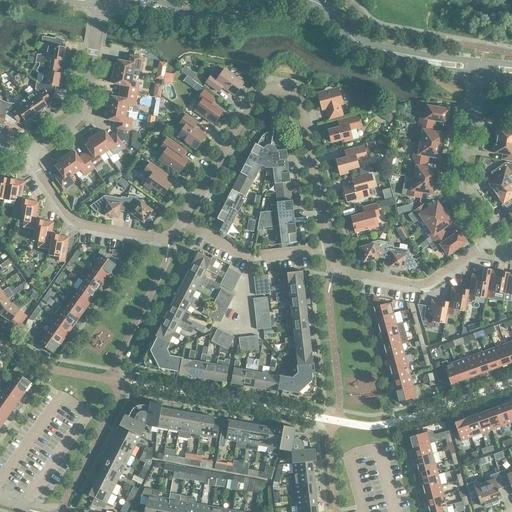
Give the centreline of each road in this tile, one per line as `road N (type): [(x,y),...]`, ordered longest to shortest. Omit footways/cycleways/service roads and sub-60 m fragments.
road 1 (residential): [(28,153),(76,221),(169,239),(255,101),(272,87),(292,91),(302,105),(336,270),(427,283),(488,242)]
road 2 (residential): [(483,67),(368,48),(306,0)]
road 3 (residential): [(488,242),(461,203),(459,184),(483,67)]
road 4 (residential): [(28,153),(84,111),(101,0)]
road 5 (residential): [(267,0),(206,18),(105,0)]
